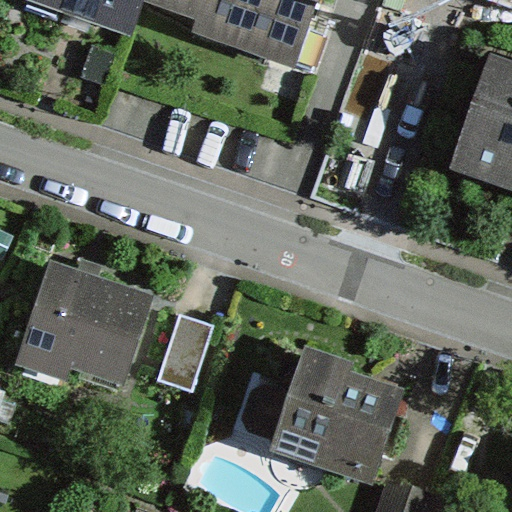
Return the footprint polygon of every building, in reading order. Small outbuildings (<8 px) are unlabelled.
[(142,0),(41,0),(131,32),(142,0)] [(197,30),(313,71),(325,36),(308,30),(318,0),(193,0),(206,5),(197,30)] [(511,74),(493,68),(458,165),(511,183),(511,74)] [(148,303),(55,272),(29,349),(122,380),(148,303)] [(215,327),(180,316),(159,381),(194,393),(215,327)] [(352,371),(308,356),(294,397),(266,387),(253,394),(245,416),(251,429),(279,438),(277,445),(371,478),(399,399),(348,382),(352,371)] [(395,483),(384,511),(425,511),(431,496),(395,483)] [(466,511),(468,509),(431,496),(425,511),(466,511)]
